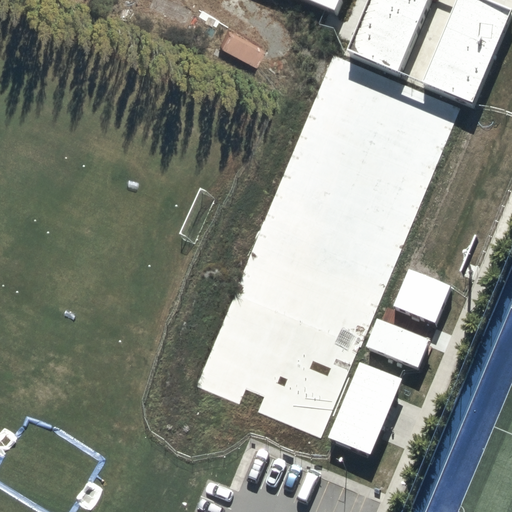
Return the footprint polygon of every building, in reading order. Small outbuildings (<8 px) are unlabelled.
[(190,5),(178,0),(147,0),(147,3),(183,20),(190,5)] [(401,80),(434,0),(375,0),(351,60),(401,80)] [(464,0),(425,92),(475,113),(511,25),(511,17),(471,0),(464,0)] [(355,139),(335,132),(321,170),(341,178),(355,139)] [(332,447),(374,464),(405,388),(363,371),(332,447)]
